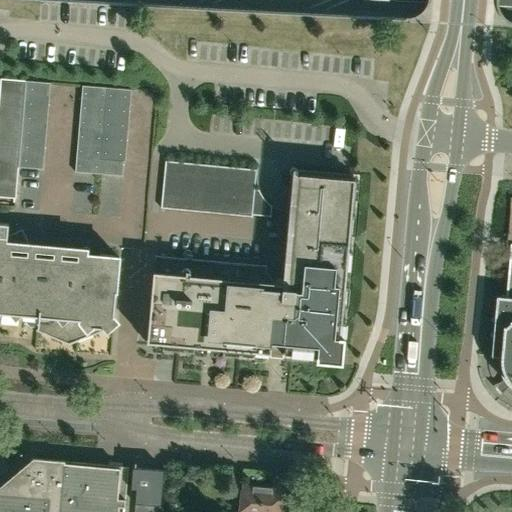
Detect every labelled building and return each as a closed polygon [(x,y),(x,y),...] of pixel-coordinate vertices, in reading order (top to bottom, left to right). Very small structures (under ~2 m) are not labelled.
[(0,92),(25,94),(26,81),(0,79),(0,92)] [(25,95),(50,97),(51,82),(26,81),(25,94),(25,95)] [(80,100),(105,102),(106,88),(82,86),(80,100)] [(131,90),(106,88),(105,102),(130,104),(131,90)] [(25,95),(25,94),(0,92),(0,105),(24,107),(25,95)] [(49,111),(50,97),(25,95),(24,107),(23,109),(49,111)] [(104,117),(105,102),(80,100),(79,115),(104,117)] [(104,117),(129,119),(130,104),(105,102),(104,117)] [(23,109),(24,107),(0,105),(0,118),(22,120),(23,109)] [(48,126),(49,111),(23,109),(22,120),(22,124),(48,126)] [(103,131),(104,117),(79,115),(78,129),(103,131)] [(103,131),(128,133),(129,119),(104,117),(103,131)] [(22,124),(22,120),(0,118),(0,131),(21,134),(22,124)] [(47,140),(48,126),(22,124),(21,134),(21,138),(47,140)] [(102,146),(103,131),(78,129),(77,144),(102,146)] [(21,138),(21,134),(0,131),(0,144),(20,147),(21,138)] [(102,146),(126,148),(128,133),(103,131),(102,146)] [(46,155),(47,140),(21,138),(20,147),(20,152),(46,155)] [(20,152),(20,147),(0,144),(0,158),(19,160),(20,152)] [(100,160),(102,146),(77,144),(76,158),(100,160)] [(125,162),(126,148),(102,146),(100,160),(124,162),(125,162)] [(45,169),(46,155),(20,152),(19,160),(18,167),(45,169)] [(18,167),(19,160),(0,158),(0,171),(18,173),(18,167)] [(99,174),(100,160),(76,158),(74,173),(99,174)] [(122,176),(124,162),(100,160),(99,174),(122,176)] [(184,211),(188,163),(165,161),(160,208),(184,211)] [(196,212),(200,165),(188,163),(184,211),(196,212)] [(207,213),(211,166),(200,165),(196,212),(207,213)] [(219,214),(223,167),(211,166),(207,213),(219,214)] [(230,215),(235,168),(223,167),(219,214),(230,215)] [(240,216),(244,169),(235,168),(230,215),(240,216)] [(253,214),(256,190),(254,190),(256,170),(244,169),(240,216),(251,217),(251,214),(253,214)] [(281,282),(275,344),(284,344),(283,355),(316,358),(316,363),(341,365),(359,176),(292,170),(282,282),(281,282)] [(0,184),(17,186),(18,173),(0,171),(0,184)] [(0,197),(16,199),(17,186),(0,184),(0,197)] [(256,190),(253,214),(270,216),(272,206),(270,205),(266,202),(263,199),(260,194),(258,190),(256,190)] [(511,198),(510,198),(506,244),(510,244),(506,298),(495,297),(490,356),(498,357),(497,366),(498,373),(501,379),(509,389),(511,389),(511,198)] [(14,256),(29,244),(22,230),(4,240),(5,227),(0,226),(0,313),(23,315),(31,325),(35,325),(35,331),(69,345),(103,332),(101,328),(113,318),(118,259),(83,256),(83,261),(14,256)] [(174,325),(180,259),(154,257),(147,343),(150,343),(153,346),(162,347),(161,350),(172,351),(174,325)] [(206,351),(214,262),(180,259),(174,325),(172,351),(193,353),(194,350),(206,351)] [(243,331),(249,264),(214,262),(206,351),(222,352),(222,355),(241,357),(243,331)] [(275,344),(281,282),(275,282),(266,271),(266,266),(249,264),(243,331),(241,357),(254,358),(254,356),(263,357),(267,354),(270,354),(271,343),(275,344)] [(118,511),(119,505),(125,505),(127,486),(128,486),(129,467),(35,459),(19,473),(0,487),(0,511),(118,511)] [(125,505),(125,511),(161,511),(165,469),(147,468),(134,467),(132,487),(128,486),(127,486),(125,505)] [(261,511),(263,486),(242,484),(240,511),(261,511)] [(261,511),(282,511),(284,488),(263,486),(261,511)]
